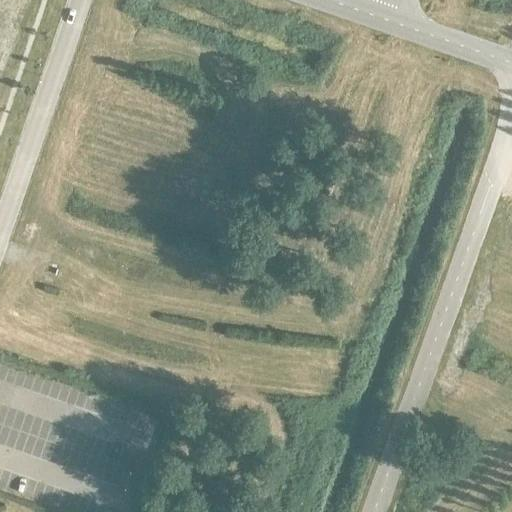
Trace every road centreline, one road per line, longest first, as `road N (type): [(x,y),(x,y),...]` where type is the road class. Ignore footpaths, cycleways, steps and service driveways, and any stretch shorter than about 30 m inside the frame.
road 1 (unclassified): [(0,240),(81,0)]
road 2 (tertiary): [(511,61),(395,21)]
